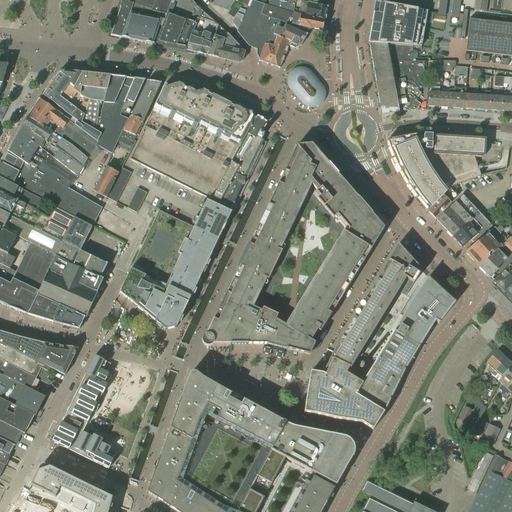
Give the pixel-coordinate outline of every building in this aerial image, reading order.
[(122,0),(111,36),(121,38),(130,40),(132,40),(133,40),(133,41),(153,45),(153,44),(156,45),(172,0),(122,0)] [(195,29),(203,12),(202,12),(190,0),(172,0),(156,45),(186,51),(195,29)] [(233,2),(229,0),(214,0),(213,5),(228,10),(233,2)] [(265,4),(249,0),(229,0),(233,2),(234,1),(239,3),(246,7),(246,8),(257,13),(261,15),(265,4)] [(269,0),(268,6),(292,12),(294,0),(269,0)] [(305,16),(324,20),(327,7),(295,0),(294,0),(292,12),(305,16)] [(439,0),(438,15),(446,16),(447,0),(439,0)] [(453,0),(451,17),(459,18),(460,0),(453,0)] [(474,0),(473,11),(485,12),(486,0),(474,0)] [(371,24),(368,44),(369,44),(413,47),(421,48),(423,32),(419,31),(420,27),(424,28),(427,10),(395,6),(375,2),(372,19),(376,20),(375,24),(371,24)] [(227,15),(232,18),(241,6),(235,3),(227,15)] [(323,28),(324,20),(305,16),(292,12),(268,6),(265,4),(261,15),(273,19),(275,20),(281,22),(307,33),(312,29),(320,30),(322,28),(323,28)] [(271,28),(273,24),(275,20),(273,19),(261,15),(257,13),(246,8),(241,6),(231,23),(237,30),(237,32),(248,46),(257,50),(257,54),(258,57),(259,60),(259,61),(278,68),(279,68),(280,67),(287,46),(289,42),(273,35),(275,30),(271,28)] [(195,29),(186,51),(207,56),(218,58),(239,63),(242,61),(244,52),(243,51),(227,34),(215,23),(203,12),(195,29)] [(469,19),(467,35),(478,37),(479,21),(469,19)] [(307,33),(281,22),(275,20),(273,24),(279,26),(278,29),(282,30),(281,32),(288,35),(289,33),(294,35),(293,39),(302,43),(303,41),(307,33)] [(479,21),(478,37),(487,38),(489,22),(479,21)] [(489,22),(487,38),(497,39),(499,23),(489,22)] [(499,23),(497,39),(507,40),(509,24),(499,23)] [(300,46),(302,43),(293,39),(294,35),(289,33),(288,35),(281,32),(282,30),(278,29),(279,26),(273,24),(271,28),(275,30),(273,35),(289,42),(287,46),(295,49),(299,47),(300,46)] [(467,35),(465,51),(476,53),(478,37),(467,35)] [(478,37),(476,53),(485,54),(487,38),(478,37)] [(487,38),(485,54),(495,55),(497,39),(487,38)] [(497,39),(495,55),(505,56),(507,40),(497,39)] [(413,62),(413,47),(369,44),(375,83),(375,84),(376,83),(378,94),(377,94),(378,95),(380,104),(379,105),(380,105),(381,111),(381,115),(389,114),(390,114),(399,113),(416,109),(420,104),(415,101),(421,93),(416,90),(424,78),(425,61),(413,62)] [(442,79),(442,68),(432,67),(431,78),(442,79)] [(322,91),(321,89),(308,73),(306,72),(305,71),(304,71),(302,71),(301,70),(299,71),(298,71),(297,71),(296,72),(295,72),(293,74),(291,76),(291,77),(290,79),(290,81),(290,82),(290,83),(291,85),(291,86),(304,101),(305,102),(307,103),(308,104),(312,105),(313,105),(316,104),(318,103),(318,102),(320,101),(321,99),(322,96),(322,93),(322,91)] [(61,71),(43,96),(77,122),(74,125),(97,142),(101,134),(82,122),(89,100),(81,97),(82,96),(73,89),(82,73),(75,72),(61,71)] [(82,73),(73,89),(82,96),(81,97),(89,100),(82,122),(101,134),(107,121),(100,118),(100,119),(98,118),(99,101),(101,101),(103,104),(110,76),(102,75),(82,73)] [(100,118),(107,121),(111,112),(118,95),(125,78),(112,77),(110,76),(103,104),(101,110),(100,118)] [(493,87),(502,88),(503,78),(494,77),(493,87)] [(97,142),(96,145),(112,154),(117,142),(120,137),(122,131),(128,119),(120,116),(119,115),(128,94),(135,79),(134,79),(126,78),(125,78),(118,95),(111,112),(107,121),(101,134),(97,142)] [(511,78),(503,78),(502,88),(506,88),(506,86),(511,86),(511,88),(511,87),(511,78)] [(128,94),(119,115),(120,116),(122,111),(129,114),(144,81),(143,80),(136,79),(135,79),(128,94)] [(122,131),(120,137),(133,142),(133,143),(136,137),(142,124),(161,83),(147,81),(146,83),(131,116),(130,116),(128,119),(122,131)] [(143,133),(129,160),(211,200),(218,186),(229,166),(255,118),(252,117),(251,113),(238,107),(235,108),(230,105),(229,102),(215,95),(212,96),(201,91),(198,92),(191,89),(188,90),(177,84),(173,85),(171,87),(165,84),(142,132),(143,133)] [(454,87),(453,89),(452,108),(464,109),(465,95),(466,88),(454,87)] [(441,89),(441,93),(440,107),(452,108),(453,89),(449,89),(449,90),(441,89)] [(509,98),(502,97),(501,111),(511,111),(511,90),(509,91),(509,98)] [(484,96),(477,96),(477,110),(489,110),(490,97),(490,92),(484,92),(484,96)] [(428,107),(440,107),(441,93),(429,93),(428,107)] [(477,96),(465,95),(464,109),(477,110),(477,96)] [(39,101),(33,110),(58,126),(57,128),(58,129),(55,134),(65,141),(88,159),(89,159),(95,145),(96,145),(97,142),(74,125),(77,122),(43,96),(39,101)] [(502,97),(490,97),(489,110),(501,111),(502,97)] [(33,110),(27,117),(55,134),(58,129),(57,128),(58,126),(33,110)] [(218,186),(211,200),(230,210),(238,194),(241,186),(244,186),(244,184),(243,182),(245,179),(244,179),(260,147),(258,146),(261,139),(262,138),(261,138),(260,133),(261,132),(260,132),(266,122),(258,116),(258,117),(257,116),(255,118),(229,166),(218,186)] [(27,117),(18,134),(41,149),(76,176),(77,177),(88,159),(65,141),(55,134),(27,117)] [(18,134),(13,143),(43,162),(44,163),(73,182),(76,176),(41,149),(18,134)] [(416,135),(402,137),(403,140),(400,142),(397,145),(395,149),(394,153),(395,161),(400,171),(409,186),(422,203),(423,202),(428,211),(452,187),(453,186),(481,177),(474,158),(483,158),(484,138),(424,135),(423,137),(418,139),(416,135)] [(13,143),(8,152),(27,164),(39,171),(43,173),(68,188),(73,182),(44,163),(43,162),(13,143)] [(207,337),(205,340),(208,344),(212,344),(213,344),(267,345),(303,354),(312,349),(315,344),(312,342),(318,331),(320,332),(384,228),(312,145),(296,146),(207,334),(206,335),(207,337)] [(8,152),(2,163),(38,184),(85,211),(97,218),(102,208),(68,189),(68,188),(43,173),(39,171),(27,164),(8,152)] [(2,163),(0,168),(0,178),(13,185),(22,190),(27,193),(42,200),(86,224),(92,227),(97,218),(85,211),(38,184),(2,163)] [(106,167),(93,192),(106,198),(118,173),(106,167)] [(116,203),(131,173),(121,169),(106,198),(116,203)] [(0,192),(27,205),(26,205),(37,211),(52,219),(81,234),(87,237),(92,227),(86,224),(42,200),(27,193),(22,190),(13,185),(0,178),(0,192)] [(456,190),(453,187),(428,212),(435,219),(458,196),(454,192),(456,190)] [(127,208),(136,213),(146,193),(137,189),(127,208)] [(0,208),(20,218),(19,219),(63,241),(80,250),(87,237),(81,234),(52,219),(37,211),(26,205),(27,205),(0,192),(0,208)] [(474,219),(480,214),(462,195),(436,220),(451,236),(461,230),(474,219)] [(182,316),(190,299),(191,300),(231,213),(206,201),(206,202),(202,209),(197,221),(194,228),(191,226),(158,211),(119,293),(166,331),(176,328),(182,316)] [(0,210),(0,228),(16,236),(17,237),(29,243),(30,243),(55,256),(65,260),(94,275),(100,278),(106,264),(81,252),(80,250),(63,241),(19,219),(19,220),(0,210)] [(451,236),(462,248),(471,240),(473,243),(491,227),(488,224),(481,227),(474,219),(461,230),(451,236)] [(0,250),(6,254),(10,247),(16,236),(0,228),(0,250)] [(492,229),(488,233),(465,252),(474,261),(480,256),(478,254),(494,240),(498,236),(492,229)] [(508,242),(506,240),(502,236),(496,241),(494,240),(478,254),(480,256),(474,261),(479,267),(497,249),(500,247),(502,249),(502,248),(508,242)] [(0,303),(7,306),(27,315),(61,325),(79,330),(80,328),(85,317),(36,296),(48,271),(55,256),(30,243),(16,272),(13,279),(10,284),(0,278),(0,303)] [(310,372),(304,413),(315,414),(336,419),(361,423),(373,430),(384,412),(404,372),(435,321),(438,324),(455,303),(428,278),(410,304),(397,326),(400,327),(396,333),(394,331),(362,383),(346,373),(349,368),(350,369),(358,356),(361,357),(399,295),(397,293),(398,292),(405,297),(413,284),(420,273),(421,271),(398,245),(339,340),(331,357),(323,374),(310,372)] [(490,278),(498,269),(497,269),(507,259),(499,251),(502,249),(500,247),(497,249),(479,267),(490,278)] [(14,261),(15,258),(6,254),(0,250),(0,263),(10,269),(14,261)] [(48,271),(36,296),(85,317),(86,318),(87,317),(87,316),(97,294),(98,293),(97,293),(103,280),(100,278),(94,275),(65,260),(55,256),(48,271)] [(0,278),(10,284),(13,279),(16,272),(10,269),(0,263),(0,278)] [(511,264),(494,282),(505,293),(511,300),(511,264)] [(0,344),(55,371),(65,376),(78,349),(45,343),(20,337),(19,337),(0,331),(0,344)] [(0,360),(37,379),(38,380),(46,384),(47,384),(49,385),(51,381),(47,379),(40,376),(42,372),(50,374),(53,374),(55,371),(0,344),(0,360)] [(487,371),(490,374),(505,358),(497,351),(490,358),(485,363),(490,368),(487,371)] [(94,356),(52,442),(108,469),(116,453),(109,450),(111,448),(101,443),(102,440),(93,436),(93,435),(92,437),(82,433),(91,415),(96,404),(94,403),(99,393),(101,394),(102,394),(107,385),(106,384),(104,383),(108,373),(106,372),(110,364),(95,357),(94,356)] [(511,364),(505,358),(490,374),(494,377),(497,374),(501,378),(511,366),(511,364)] [(0,360),(0,374),(26,387),(32,391),(38,380),(37,379),(0,360)] [(500,393),(503,396),(507,388),(511,382),(511,366),(501,378),(498,381),(502,385),(498,389),(501,392),(500,393)] [(159,458),(147,492),(177,511),(321,511),(334,489),(331,487),(333,484),(336,486),(346,467),(351,460),(351,459),(352,457),(352,456),(352,454),(352,453),(352,452),(352,450),(352,449),(351,447),(351,446),(350,445),(349,444),(348,443),(347,442),(345,441),(344,441),(343,440),(295,427),(294,427),(292,426),(290,426),(289,425),(286,424),(262,411),(243,400),(227,391),(203,378),(197,373),(196,373),(195,372),(194,372),(193,372),(192,373),(191,373),(190,374),(190,375),(189,376),(183,393),(165,443),(159,458)] [(0,398),(16,407),(35,416),(45,397),(32,391),(26,387),(0,374),(0,398)] [(482,391),(486,384),(481,381),(477,389),(482,391)] [(505,400),(511,392),(511,382),(507,388),(503,396),(502,398),(505,400)] [(0,421),(24,434),(25,434),(26,431),(22,429),(30,414),(33,416),(35,417),(35,416),(16,407),(0,398),(0,421)] [(457,420),(465,424),(472,410),(464,406),(457,420)] [(480,414),(472,410),(465,424),(473,428),(480,414)] [(0,438),(13,445),(15,446),(20,435),(23,437),(24,434),(0,421),(0,438)] [(475,434),(483,438),(489,425),(481,421),(475,434)] [(489,425),(483,438),(494,443),(500,430),(489,425)] [(0,450),(9,455),(10,454),(8,454),(13,445),(0,438),(0,450)] [(382,443),(374,461),(381,464),(389,446),(382,443)] [(0,463),(5,466),(4,465),(5,465),(4,465),(9,455),(9,456),(9,455),(0,450),(0,463)] [(484,452),(466,489),(475,494),(493,456),(484,452)] [(487,471),(488,471),(492,473),(500,458),(494,455),(487,471)] [(508,462),(500,458),(492,473),(500,477),(508,462)] [(500,477),(506,480),(511,469),(511,464),(508,462),(500,477)] [(38,471),(31,485),(31,486),(55,497),(59,491),(61,492),(72,498),(75,499),(86,504),(89,506),(92,507),(91,511),(108,511),(109,508),(110,505),(112,498),(111,498),(91,488),(88,486),(75,480),(68,477),(65,475),(49,467),(38,471)] [(492,473),(488,471),(468,511),(511,511),(511,482),(506,480),(500,477),(492,473)] [(431,511),(428,510),(404,498),(395,494),(369,482),(367,481),(361,492),(369,497),(362,511),(431,511)] [(28,491),(17,511),(58,511),(61,507),(28,491)] [(72,498),(61,492),(57,500),(68,505),(72,498)] [(82,511),(86,504),(75,499),(71,507),(81,511),(82,511)] [(350,499),(343,511),(361,511),(364,505),(350,499)]
